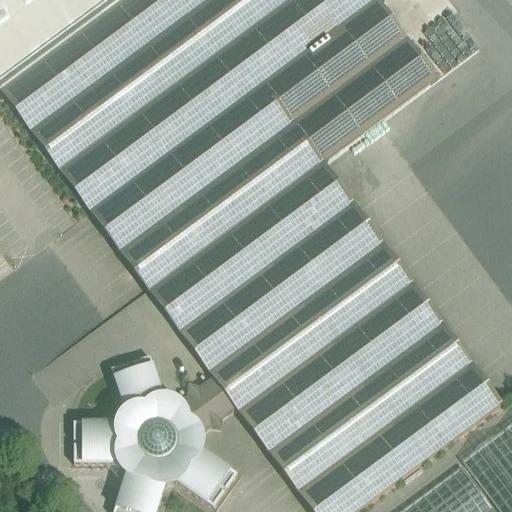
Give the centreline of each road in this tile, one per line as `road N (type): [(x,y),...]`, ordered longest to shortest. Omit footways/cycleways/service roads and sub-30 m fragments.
road 1 (unknown): [(511,150),(461,189),(444,226),(452,281),(490,319),(511,318)]
road 2 (unclassified): [(0,420),(81,511)]
